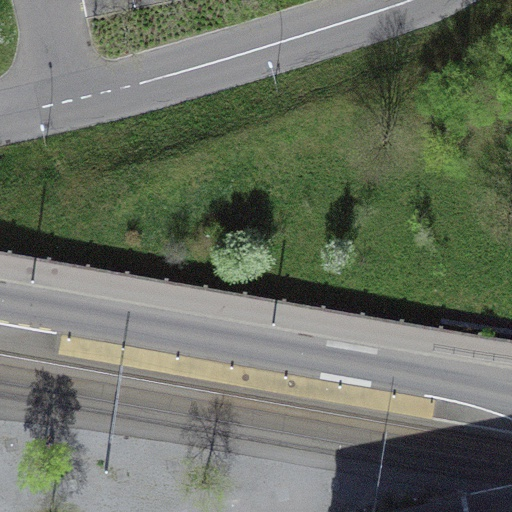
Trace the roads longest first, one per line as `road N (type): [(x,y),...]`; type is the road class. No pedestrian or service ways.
road 1 (primary): [(511,392),(0,304)]
road 2 (residential): [(416,0),(140,84),(0,117)]
